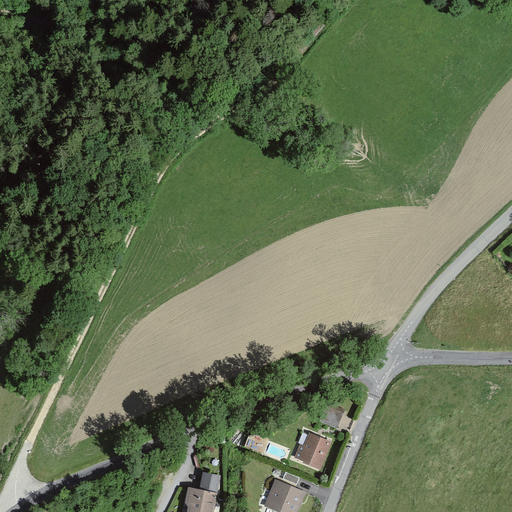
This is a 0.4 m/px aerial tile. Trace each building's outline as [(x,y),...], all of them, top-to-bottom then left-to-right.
[(324,406),(320,423),(339,428),(343,411),(324,406)] [(267,451),(269,438),(247,435),(245,449),(267,451)] [(331,446),(310,436),(299,460),(321,469),(331,446)] [(216,511),(220,478),(204,476),(202,492),(190,491),(188,511),(216,511)] [(298,511),(305,496),(277,485),(268,507),(280,511),(298,511)]
